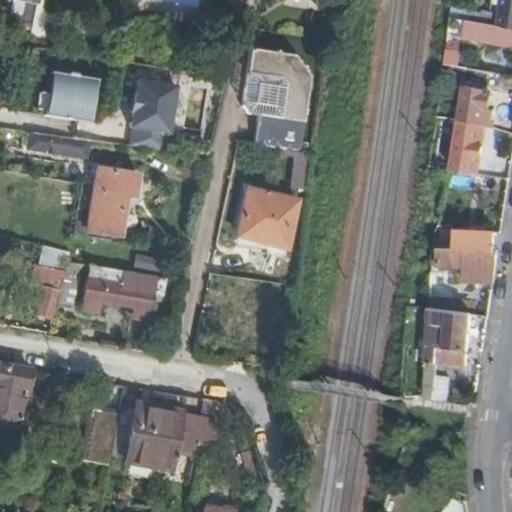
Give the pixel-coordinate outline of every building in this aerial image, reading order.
[(0,0),(0,25),(3,26),(5,20),(29,25),(34,0),(0,0)] [(484,25),(511,29),(511,0),(504,0),(502,17),(485,15),(484,24),(484,25)] [(470,22),(484,24),(485,15),(472,12),(470,22)] [(466,39),(511,47),(511,29),(484,25),(484,24),(470,22),(466,21),(463,39),(466,39)] [(282,118),(258,115),(254,144),(301,154),(311,74),(295,54),(250,47),(247,71),(281,75),(287,82),(282,118)] [(249,114),(258,115),(282,118),(287,82),(281,75),(247,71),(242,105),(249,114)] [(48,95),(46,94),(43,112),(42,117),(86,125),(88,109),(85,109),(89,80),(75,78),(75,76),(66,74),(66,77),(51,74),(48,95)] [(131,129),(128,148),(166,153),(176,88),(136,82),(134,96),(132,96),(130,114),(131,114),(129,129),(131,129)] [(467,87),(461,121),(483,125),(489,90),(467,87)] [(43,112),(46,94),(36,93),(34,110),(43,112)] [(477,161),(483,125),(461,121),(453,167),(480,171),(482,161),(477,161)] [(88,141),(73,139),(28,133),(25,152),(86,161),(88,141)] [(137,176),(97,169),(87,233),(119,238),(126,199),(134,200),(137,176)] [(298,201),(246,190),(236,237),(287,249),(298,201)] [(457,231),(456,249),(496,250),(496,232),(457,231)] [(433,247),(432,266),(466,268),(465,282),(493,283),(498,251),(496,250),(456,249),(433,247)] [(67,255),(46,249),(42,266),(50,267),(63,271),(65,263),(67,255)] [(63,271),(55,306),(71,309),(81,266),(65,263),(63,271)] [(63,271),(50,267),(45,288),(41,287),(34,315),(52,320),(55,306),(63,271)] [(165,281),(89,268),(82,310),(97,314),(99,303),(133,309),(132,319),(148,322),(152,296),(163,297),(165,281)] [(430,297),(430,309),(465,314),(467,301),(430,297)] [(465,314),(430,309),(427,362),(465,365),(471,314),(465,314)] [(30,371),(0,365),(0,413),(22,417),(30,371)] [(436,366),(426,366),(424,399),(435,401),(436,366)] [(213,418),(216,401),(204,399),(201,420),(212,422),(213,418)] [(133,413),(124,462),(173,472),(176,452),(183,417),(183,415),(134,406),(133,413)] [(92,409),(82,460),(109,465),(110,460),(119,414),(92,409)] [(110,460),(124,462),(133,413),(120,411),(119,414),(110,460)] [(209,442),(212,422),(201,420),(183,417),(176,452),(206,457),(209,442)] [(229,421),(213,418),(212,422),(209,442),(224,446),(229,421)] [(252,488),(263,485),(264,485),(254,448),(243,451),(252,488)] [(191,511),(194,503),(168,498),(165,511),(191,511)]
